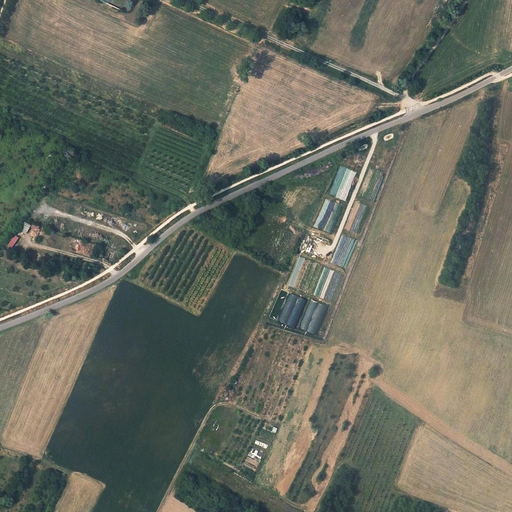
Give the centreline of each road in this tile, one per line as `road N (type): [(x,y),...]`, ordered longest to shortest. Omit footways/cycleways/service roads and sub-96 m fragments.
road 1 (unclassified): [(0,328),(123,273),(194,212),(419,112)]
road 2 (unclassified): [(181,0),(404,96),(419,112)]
